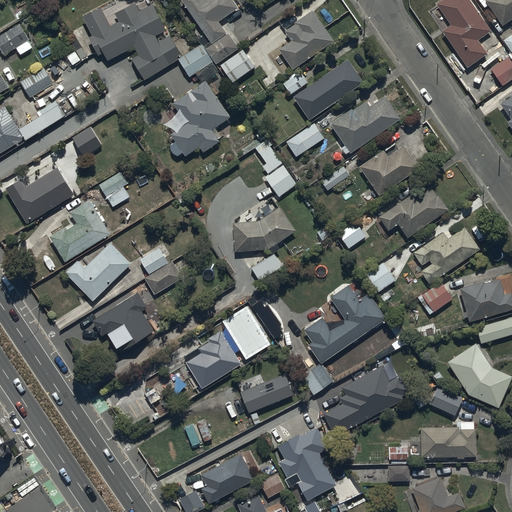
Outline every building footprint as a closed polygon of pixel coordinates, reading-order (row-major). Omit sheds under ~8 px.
[(183,0),(212,42),(206,47),(216,62),(239,47),(228,31),(227,32),(218,20),(238,6),(233,0),(183,0)] [(491,29),(471,0),(438,0),(436,2),(451,23),(442,29),(467,65),(488,51),(478,38),(491,29)] [(511,0),(487,0),(503,24),(511,18),(511,0)] [(133,57),(145,78),(178,58),(176,55),(181,52),(169,33),(159,39),(156,34),(167,27),(152,2),(140,9),(135,1),(116,12),(120,20),(112,25),(100,5),(83,16),(94,33),(89,35),(100,53),(104,50),(109,59),(134,44),(139,53),(133,57)] [(292,38),(279,48),(294,68),(334,39),(312,8),(295,21),(295,22),(285,29),(292,38)] [(30,38),(19,21),(0,33),(0,45),(5,53),(16,46),(21,55),(33,47),(28,39),(30,38)] [(258,60),(280,44),(270,30),(266,33),(263,29),(256,35),(257,37),(247,44),(258,60)] [(511,33),(503,39),(511,52),(511,33)] [(231,115),(206,79),(219,70),(201,43),(179,59),(190,75),(195,72),(202,82),(172,102),(186,122),(170,133),(175,140),(170,144),(178,155),(183,151),(186,155),(200,145),(203,151),(219,140),(218,138),(221,135),(215,126),(231,115)] [(511,59),(509,55),(491,67),(503,84),(511,77),(511,59)] [(361,80),(347,59),(295,95),(308,115),(361,80)] [(54,82),(44,66),(21,80),(31,96),(54,82)] [(0,91),(10,86),(0,69),(0,91)] [(289,78),(283,82),(291,93),(308,81),(300,69),(289,77),(289,78)] [(511,85),(511,86),(511,94),(501,102),(511,117),(508,120),(511,126),(511,85)] [(351,152),(400,117),(384,94),(370,104),(366,99),(353,109),(351,107),(330,122),(345,143),(341,146),(346,153),(350,150),(351,152)] [(28,116),(31,120),(20,127),(5,104),(0,107),(0,152),(26,135),(28,138),(66,113),(57,98),(42,108),(41,107),(28,116)] [(324,137),(314,121),(286,140),(296,155),(324,137)] [(103,144),(91,125),(74,136),(86,154),(103,144)] [(297,183),(270,145),(264,149),(260,143),(251,149),(256,156),(260,153),(266,162),(263,165),(268,172),(264,174),(280,196),(297,183)] [(389,156),(383,149),(360,166),(380,193),(418,165),(404,145),(389,156)] [(22,177),(6,186),(28,222),(76,192),(60,165),(27,185),(22,177)] [(349,174),(343,165),(321,181),(328,190),(349,174)] [(102,186),(103,188),(113,205),(130,196),(119,176),(102,186)] [(414,195),(412,192),(380,216),(389,229),(399,222),(408,236),(449,207),(439,193),(438,194),(430,184),(414,195)] [(70,210),(77,220),(68,226),(67,225),(51,235),(67,260),(111,233),(89,198),(70,210)] [(280,247),(277,242),(296,229),(280,205),(259,219),(233,221),(236,250),(270,247),(273,252),(280,247)] [(355,218),(337,230),(348,247),(366,236),(355,218)] [(448,237),(443,230),(413,251),(422,264),(429,259),(431,261),(420,269),(429,282),(481,247),(466,225),(448,237)] [(131,262),(110,241),(84,266),(78,258),(65,271),(92,299),(131,262)] [(45,247),(37,252),(48,268),(55,264),(54,262),(60,259),(55,252),(50,255),(45,247)] [(182,277),(176,267),(170,261),(168,262),(160,247),(140,259),(149,274),(145,277),(154,293),(182,277)] [(285,269),(273,252),(251,267),(263,284),(285,269)] [(383,260),(366,272),(378,290),(396,278),(383,260)] [(232,279),(227,270),(215,277),(220,285),(232,279)] [(484,280),(460,286),(466,309),(463,310),(465,317),(468,316),(469,319),(511,307),(511,292),(511,291),(505,293),(500,277),(485,282),(484,280)] [(452,297),(441,280),(417,297),(429,313),(452,297)] [(322,362),(376,324),(386,317),(369,292),(360,299),(349,283),(331,296),(346,318),(331,328),(322,315),(304,328),(313,340),(309,343),(322,361),(301,376),(313,393),(334,379),(322,362)] [(147,306),(137,291),(92,319),(102,335),(108,331),(120,351),(154,330),(142,310),(147,306)] [(511,315),(477,326),(481,342),(511,333),(511,315)] [(242,362),(221,329),(208,337),(210,340),(200,347),(202,351),(186,361),(203,387),(242,362)] [(511,373),(492,365),(476,341),(447,360),(469,393),(499,406),(511,374),(511,373)] [(383,365),(342,387),(346,395),(340,398),(343,404),(324,414),(336,435),(402,399),(400,395),(409,390),(400,374),(391,379),(383,365)] [(261,420),(256,409),(294,393),(286,372),(242,391),(242,392),(255,423),(261,420)] [(435,384),(427,402),(456,414),(463,396),(435,384)] [(155,387),(145,392),(151,403),(161,398),(155,387)] [(207,418),(198,421),(206,440),(215,436),(207,418)] [(422,425),(422,455),(458,455),(458,456),(465,456),(465,455),(477,455),(477,427),(474,428),(474,421),(461,422),(461,425),(422,425)] [(299,435),(278,446),(284,459),(278,462),(287,478),(296,473),(301,481),(297,483),(307,501),(337,485),(319,453),(327,449),(316,428),(300,437),(299,435)] [(389,444),(389,458),(409,458),(408,444),(389,444)] [(202,487),(209,502),(254,478),(241,452),(201,473),(207,485),(202,487)] [(410,464),(388,464),(388,480),(410,480),(410,464)] [(277,471),(260,480),(268,496),(286,487),(277,471)] [(449,494),(440,475),(412,487),(421,507),(418,508),(419,511),(449,511),(465,505),(459,490),(449,494)] [(195,511),(205,507),(196,489),(183,495),(191,511),(195,511)] [(274,511),(273,509),(268,511),(258,492),(238,502),(242,511),(274,511)] [(314,502),(304,508),(306,511),(318,511),(319,511),(314,502)]
